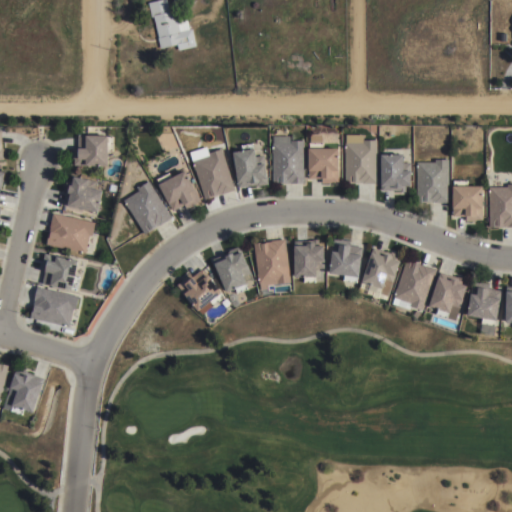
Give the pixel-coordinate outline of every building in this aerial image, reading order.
[(156,0),(166,0),(169,11),(172,10),(173,15),(175,14),(179,32),(191,29),(195,46),(178,50),(176,44),(160,48),(157,38),(158,37),(153,17),(151,17),(147,2),(156,0)] [(323,142),(323,147),(338,147),(338,181),(332,181),(332,182),(322,182),(322,178),(309,178),(309,142),(310,142),(310,133),(322,133),(322,142),(323,142)] [(103,164),(104,166),(99,166),(99,164),(74,165),(74,158),(72,158),(72,148),(77,148),(77,134),(107,134),(107,136),(112,136),(112,149),(107,149),(107,164),(103,164)] [(346,134),(363,134),(363,139),(377,139),(377,182),(345,182),(345,142),(346,142),(346,134)] [(272,142),(290,142),(290,139),(304,139),(304,183),(272,183),(272,142)] [(232,150),(242,149),(241,144),(252,142),(253,147),(255,147),(257,163),(264,162),(268,184),(256,185),(256,184),(238,186),(232,150)] [(234,189),(204,199),(192,160),(209,155),(208,152),(221,148),(234,189)] [(381,153),(404,153),(404,169),(412,169),(412,184),(406,184),(406,191),(399,191),(399,189),(381,190),(381,153)] [(430,202),(430,200),(425,200),(425,202),(416,202),(416,161),(434,161),(434,159),(447,159),(447,202),(430,202)] [(184,169),(200,200),(186,208),(184,204),(172,210),(158,183),(159,182),(157,178),(168,172),(170,176),(184,169)] [(62,204),(66,186),(64,186),(65,182),(71,183),(72,175),(87,178),(86,186),(101,189),(97,211),(62,204)] [(171,217),(144,234),(123,199),(138,190),(137,188),(148,180),(171,217)] [(453,180),(467,180),(467,185),(481,185),(481,219),(474,219),(474,215),(465,215),(465,216),(452,216),(452,185),(453,185),(453,180)] [(488,186),(506,186),(506,184),(511,184),(511,227),(488,227),(488,186)] [(94,222),(91,236),(88,235),(85,252),(45,244),(52,213),(94,222)] [(253,243),(285,239),(290,281),(272,283),(273,290),(268,290),(267,288),(260,289),(259,283),(258,283),(253,243)] [(332,239),(340,240),(341,239),(350,240),(349,245),(362,246),(357,276),(356,276),(355,282),(342,280),(343,274),(327,272),(332,239)] [(307,245),(307,242),(315,242),(315,245),(324,245),(324,268),(316,268),(316,276),(315,276),(315,282),(304,282),(304,276),(294,276),(294,245),(307,245)] [(214,263),(225,257),(224,255),(232,252),(233,254),(242,251),(254,280),(245,283),(247,289),(238,293),(236,287),(226,291),(214,263)] [(388,295),(368,289),(370,284),(360,281),(370,251),(382,255),(383,252),(389,254),(390,251),(400,255),(392,283),(388,295)] [(76,260),(73,276),(79,277),(76,291),(41,283),(44,270),(40,269),(44,253),(76,260)] [(405,259),(435,269),(422,309),(404,304),(405,301),(393,297),(405,259)] [(223,296),(202,313),(199,309),(198,310),(177,284),(182,280),(181,279),(189,272),(197,282),(207,274),(221,290),(219,291),(223,296)] [(454,320),(447,317),(448,312),(428,305),(437,276),(449,280),(450,278),(458,280),(457,282),(466,285),(459,307),(454,320)] [(466,315),(472,281),(488,284),(488,288),(500,290),(494,325),(480,323),(481,318),(466,315)] [(511,285),(504,285),(503,323),(511,322),(511,285)] [(78,296),(75,309),(72,308),(68,326),(29,318),(36,286),(78,296)] [(0,363),(9,365),(0,405),(0,363)] [(3,408),(17,367),(28,371),(27,373),(45,379),(34,412),(24,409),(22,414),(11,410),(3,408)]
